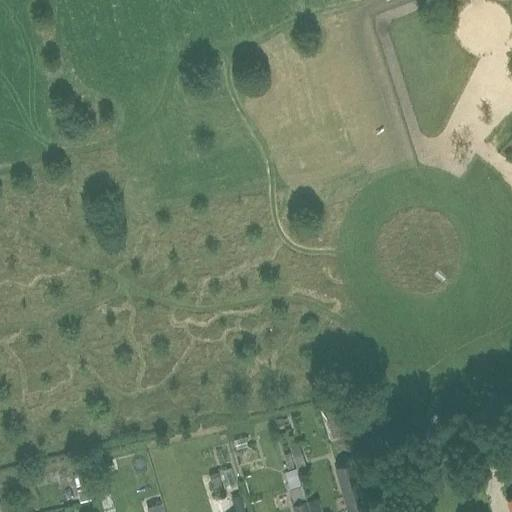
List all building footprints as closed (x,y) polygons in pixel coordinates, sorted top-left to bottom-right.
[(250,459),(236,463),(243,481),(256,477),(250,459)] [(334,466),(347,511),(369,511),(354,460),(334,466)] [(283,471),(292,501),(305,498),(297,471),(296,467),(283,471)] [(79,501),(90,498),(87,487),(76,489),(79,501)] [(228,511),(228,495),(182,498),(183,511),(228,511)] [(311,511),(308,500),(306,501),(306,500),(291,504),(292,511),(311,511)]
